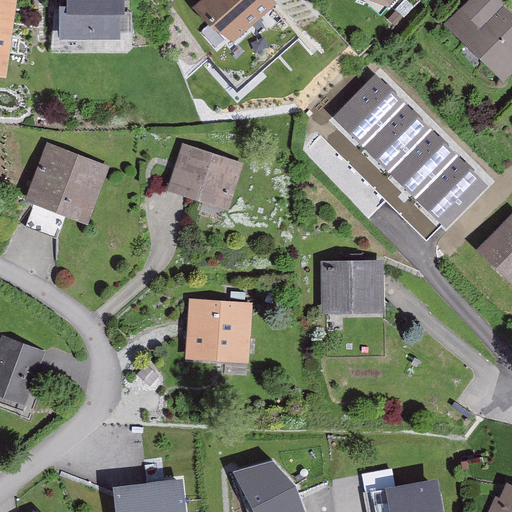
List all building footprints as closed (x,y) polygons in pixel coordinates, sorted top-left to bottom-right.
[(15,0),(0,0),(0,80),(6,81),(15,0)] [(63,0),(64,12),(59,12),(58,44),(119,44),(120,20),(126,20),(125,0),(63,0)] [(277,5),(272,0),(203,0),(194,8),(231,47),(277,5)] [(361,0),(391,10),(399,0),(361,0)] [(511,79),(511,17),(493,0),(477,0),(449,31),(507,84),(511,79)] [(486,188),(374,74),(332,114),(445,228),(486,188)] [(106,169),(45,146),(23,203),(85,226),(106,169)] [(242,166),(186,148),(172,193),(228,211),(242,166)] [(511,220),(481,254),(511,282),(511,220)] [(384,318),(382,262),(326,264),(328,320),(384,318)] [(249,364),(254,306),(193,301),(188,359),(249,364)] [(43,354),(0,340),(0,397),(26,406),(43,354)] [(297,511),(272,467),(232,477),(252,511),(297,511)] [(446,511),(441,480),(389,490),(392,511),(446,511)] [(181,511),(179,484),(114,490),(116,511),(181,511)] [(511,511),(511,486),(505,484),(498,499),(492,497),(485,511),(511,511)] [(55,511),(47,503),(37,511),(55,511)]
